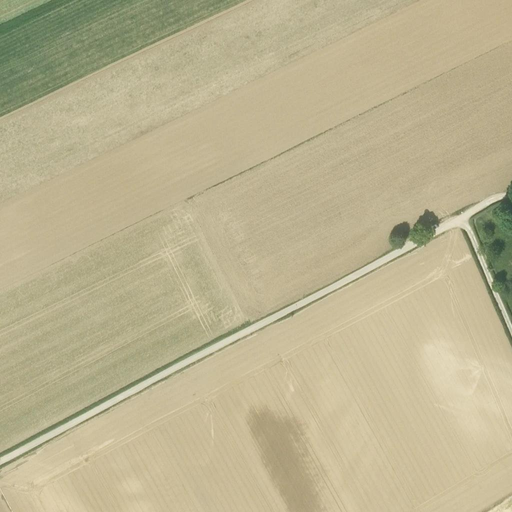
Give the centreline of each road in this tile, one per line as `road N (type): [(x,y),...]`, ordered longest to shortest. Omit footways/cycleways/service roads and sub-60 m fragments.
road 1 (unclassified): [(0,461),(454,220),(511,197)]
road 2 (track): [(463,216),(511,333)]
